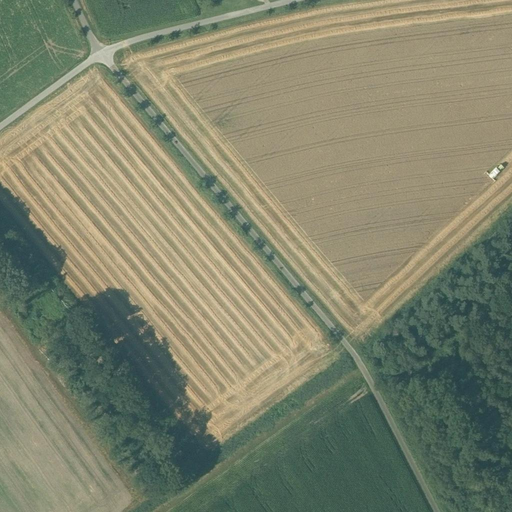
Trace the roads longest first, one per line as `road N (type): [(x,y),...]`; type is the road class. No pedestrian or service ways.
road 1 (unclassified): [(436,511),(353,352),(101,53)]
road 2 (unclassified): [(101,53),(294,0)]
road 3 (unclassified): [(0,126),(101,53)]
